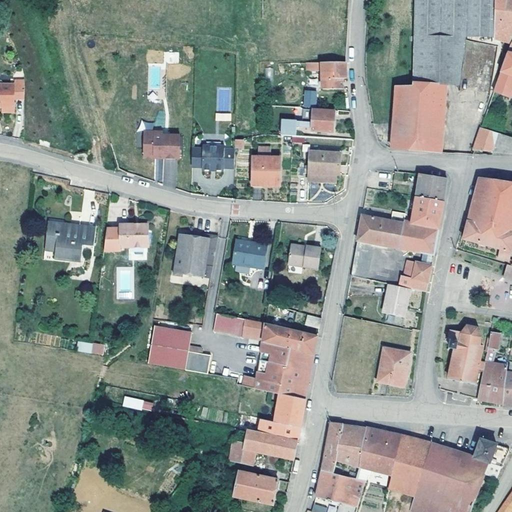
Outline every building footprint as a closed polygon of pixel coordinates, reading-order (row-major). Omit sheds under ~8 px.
[(466,35),(491,36),(491,0),(413,0),(412,81),(445,85),(457,86),(466,35)] [(511,0),(491,0),(491,36),(491,38),(510,42),(511,39),(511,0)] [(510,96),(511,90),(511,54),(506,54),(493,91),(510,96)] [(322,71),(323,81),(323,89),(343,89),(343,78),(346,78),(346,62),(307,62),(307,71),(315,71),(322,71)] [(445,85),(412,81),(412,85),(395,86),(390,148),(440,152),(445,85)] [(14,85),(0,85),(0,107),(3,108),(3,112),(15,112),(14,85)] [(317,91),(306,90),(304,106),(316,107),(317,91)] [(312,126),(312,130),(333,131),(335,111),(304,109),(303,117),(303,122),(312,122),(312,126)] [(282,120),(281,135),(292,135),(296,136),(297,125),(297,121),(282,120)] [(511,137),(480,127),(472,150),(491,151),(511,152),(511,137)] [(163,132),(145,132),(144,156),(145,158),(146,159),(151,159),(154,156),(162,157),(162,159),(180,160),(180,136),(163,135),(163,132)] [(193,149),(192,167),(203,168),(203,171),(224,171),(224,168),(235,168),(235,150),(225,150),(225,147),(203,147),(203,150),(193,149)] [(260,148),(260,158),(270,158),(270,149),(260,148)] [(308,173),(308,181),(339,183),(341,154),(310,152),(309,166),(305,165),(304,173),(308,173)] [(254,158),(253,185),(279,186),(280,158),(254,158)] [(446,178),(443,177),(419,174),(415,196),(442,201),(444,192),(446,178)] [(511,183),(477,178),(470,207),(465,225),(462,239),(477,243),(485,245),(499,248),(497,259),(507,261),(506,265),(511,266),(511,259),(508,259),(511,248),(511,243),(511,183)] [(435,239),(442,201),(415,196),(411,222),(403,221),(403,223),(390,221),(361,215),(356,240),(374,243),(399,248),(400,246),(406,247),(407,246),(410,250),(414,247),(416,249),(421,250),(420,252),(423,253),(431,254),(433,255),(435,239)] [(392,211),(390,221),(403,223),(403,221),(404,213),(392,211)] [(95,230),(78,228),(77,231),(66,230),(66,224),(47,222),(45,246),(54,247),(54,251),(53,257),(80,260),(82,246),(93,247),(95,230)] [(147,246),(147,224),(119,224),(119,228),(106,228),(103,251),(120,251),(120,247),(147,246)] [(217,236),(196,233),(195,236),(179,233),(172,271),(172,273),(181,275),(182,273),(210,278),(217,236)] [(252,267),(262,269),(266,244),(236,240),(232,264),(233,265),(232,273),(250,277),(252,267)] [(374,243),(356,240),(350,276),(367,279),(374,243)] [(320,247),(305,246),(305,249),(290,247),(287,264),(317,269),(320,247)] [(429,265),(431,254),(423,253),(420,263),(429,265)] [(424,292),(430,265),(429,265),(420,263),(415,262),(409,288),(424,292)] [(511,266),(506,265),(503,276),(511,279),(511,266)] [(252,267),(250,277),(253,273),(256,270),(262,269),(252,267)] [(403,316),(409,288),(388,284),(382,312),(403,316)] [(310,371),(316,336),(264,323),(215,313),(214,319),(212,331),(214,331),(215,331),(243,335),(244,327),(263,330),(256,378),(242,376),(241,386),(272,392),(278,394),(304,400),(310,371)] [(318,328),(320,318),(307,314),(304,325),(318,328)] [(477,368),(483,370),(485,362),(478,360),(482,342),(479,341),(479,337),(475,328),(466,326),(461,332),(449,330),(446,343),(448,343),(448,347),(446,349),(447,350),(449,348),(453,349),(447,378),(473,384),(477,368)] [(206,373),(209,356),(202,355),(202,352),(201,348),(190,346),(192,333),(152,327),(146,363),(186,370),(206,373)] [(498,334),(490,333),(488,347),(496,349),(498,334)] [(91,344),(77,342),(76,350),(90,353),(91,344)] [(103,348),(92,346),(91,355),(102,357),(103,348)] [(377,381),(400,385),(403,372),(406,373),(410,354),(383,348),(377,381)] [(494,351),(487,350),(485,362),(483,370),(477,398),(487,401),(501,404),(505,372),(506,366),(492,363),(494,351)] [(511,405),(511,372),(505,372),(501,404),(511,405)] [(301,416),(304,400),(278,394),(277,403),(274,421),(299,426),(301,416)] [(122,407),(152,411),(153,401),(124,397),(122,407)] [(297,435),(299,426),(274,421),(260,418),(259,426),(256,425),(256,428),(258,429),(257,432),(296,439),(297,435)] [(333,472),(336,460),(342,424),(330,423),(324,454),(321,470),(333,472)] [(359,468),(365,427),(352,426),(342,424),(336,460),(359,468)] [(369,470),(391,475),(402,436),(382,431),(365,427),(359,468),(355,478),(364,481),(365,475),(368,476),(369,470)] [(293,459),(296,439),(257,432),(255,431),(246,429),(246,430),(244,443),(243,448),(231,446),(229,460),(251,464),(255,451),(293,459)] [(402,436),(391,475),(387,488),(413,496),(425,451),(440,455),(442,447),(422,441),(402,436)] [(473,457),(500,467),(508,448),(491,443),(480,439),(473,457)] [(425,451),(413,496),(412,500),(409,510),(415,511),(469,511),(484,474),(495,478),(500,467),(473,457),(455,451),(442,447),(440,455),(425,451)] [(364,481),(355,478),(333,472),(321,470),(315,496),(347,505),(348,503),(357,505),(364,481)] [(238,474),(233,496),(272,504),(277,480),(238,471),(238,474)] [(511,511),(511,493),(501,508),(498,511),(511,511)]
